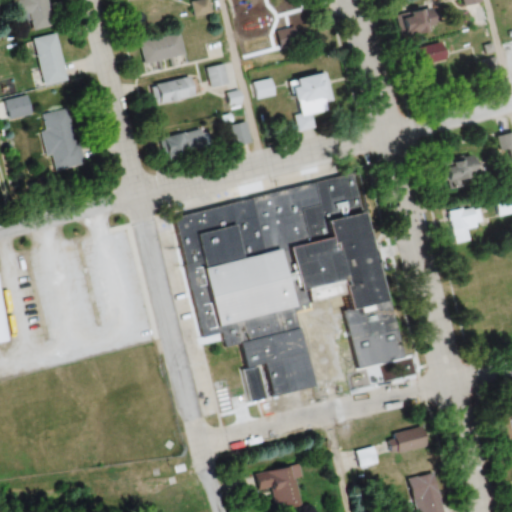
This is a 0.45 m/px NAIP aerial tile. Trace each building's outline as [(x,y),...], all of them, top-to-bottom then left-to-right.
[(28,19),(30,29),(51,25),(45,0),(11,0),(16,21),(28,19)] [(208,10),(203,0),(196,0),(190,2),(194,15),(208,10)] [(396,11),(399,33),(433,29),(430,8),(396,11)] [(182,54),(177,32),(137,41),(142,63),(182,54)] [(31,37),(40,85),(64,80),(54,33),(31,37)] [(441,41),(414,47),(419,65),(445,59),(441,41)] [(499,77),(489,43),(477,47),(488,81),(499,77)] [(226,84),(222,63),(204,66),(207,87),(226,84)] [(296,131),(312,127),(309,113),(329,109),(320,71),(287,79),(295,113),(292,114),(296,131)] [(156,103),(191,95),(187,76),(151,84),(156,103)] [(250,82),(254,98),(272,94),(268,77),(250,82)] [(46,169),(80,164),(72,106),(38,111),(46,169)] [(249,141),(245,119),(224,124),(228,146),(249,141)] [(210,146),(204,125),(157,137),(163,159),(210,146)] [(511,155),(511,132),(497,134),(498,157),(511,155)] [(480,176),(470,153),(439,166),(449,189),(480,176)] [(171,213),(197,337),(219,332),(222,347),(238,344),(243,368),(261,364),(268,394),(309,386),(292,307),(339,297),(348,338),(388,330),(355,174),(171,213)] [(511,194),(493,196),(494,214),(511,212),(511,194)] [(480,224),(477,205),(447,210),(452,243),(467,240),(465,226),(480,224)] [(477,309),(480,331),(507,327),(504,309),(500,309),(499,306),(477,309)] [(511,435),(511,408),(503,409),(504,436),(511,435)] [(389,433),(395,453),(424,445),(418,424),(389,433)] [(357,466),(374,462),(370,446),(353,450),(357,466)] [(269,487),(274,510),(303,504),(294,464),(252,473),(256,490),(269,487)] [(441,511),(432,470),(405,477),(413,511),(441,511)]
